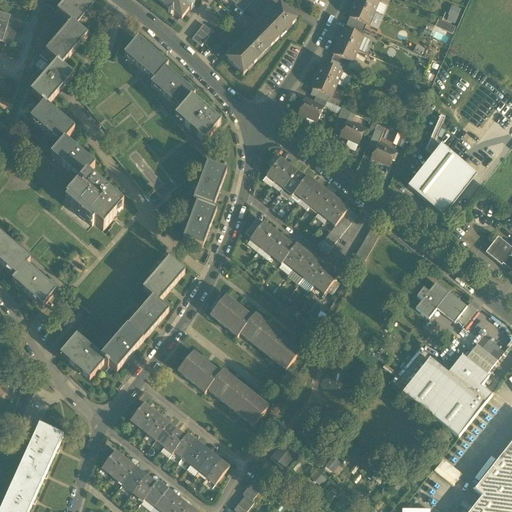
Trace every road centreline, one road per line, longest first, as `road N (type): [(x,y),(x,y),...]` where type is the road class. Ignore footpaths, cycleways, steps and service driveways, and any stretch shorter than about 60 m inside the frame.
road 1 (residential): [(103,427),(205,511),(217,509),(239,461),(136,381)]
road 2 (unclassified): [(146,224),(78,106),(111,0)]
road 3 (residential): [(136,381),(209,274),(241,194)]
road 4 (residential): [(263,123),(114,0)]
road 5 (residential): [(241,194),(334,266),(375,210)]
road 6 (residential): [(511,320),(375,210)]
road 7 (residential): [(103,427),(0,293)]
road 8 (residential): [(336,0),(263,123)]
road 9 (residential): [(375,210),(263,123)]
